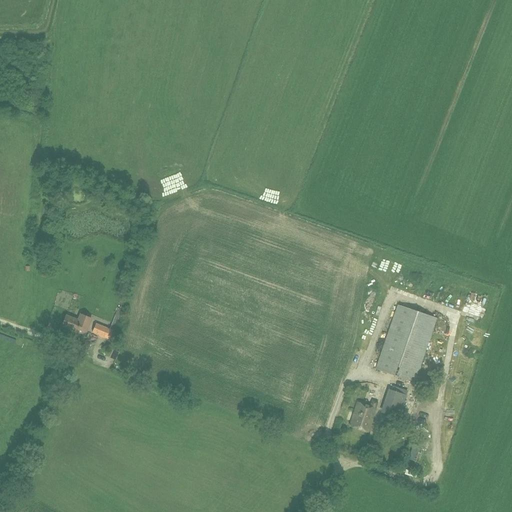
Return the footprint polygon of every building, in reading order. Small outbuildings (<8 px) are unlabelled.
[(392,206),(389,221),(398,223),(402,208),(392,206)] [(53,298),(65,303),(69,292),(57,288),(53,298)] [(398,305),(376,369),(414,383),(436,318),(398,305)] [(119,327),(121,317),(124,311),(118,309),(116,315),(110,329),(96,323),(92,332),(113,341),(119,327)] [(61,326),(76,331),(85,334),(91,318),(80,314),(77,320),(65,315),(61,326)] [(118,346),(112,343),(106,355),(113,358),(118,346)] [(383,387),(375,417),(397,422),(404,393),(383,387)] [(320,403),(323,396),(314,393),(312,400),(320,403)] [(358,402),(350,426),(368,432),(378,403),(372,401),(371,406),(358,402)] [(417,469),(420,463),(401,456),(399,462),(417,469)] [(421,481),(425,466),(420,465),(416,479),(421,481)] [(402,470),(401,475),(415,479),(417,474),(402,470)]
